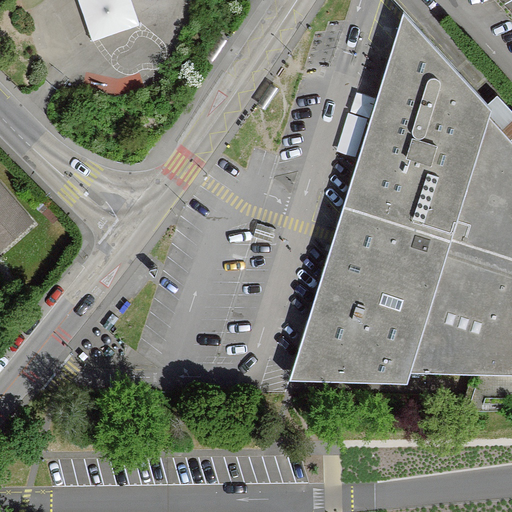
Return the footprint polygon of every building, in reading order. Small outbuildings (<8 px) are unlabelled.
[(205,0),(90,0),(49,61),(127,115),(205,0)] [(364,32),(310,115),(358,214),(385,216),(445,125),(400,34),(394,37),(369,36),(364,32)] [(0,177),(0,229),(25,210),(0,177)] [(473,195),(432,256),(446,257),(428,284),(422,287),(462,368),(468,366),(493,367),(498,371),(511,350),(511,205),(508,198),(503,201),(478,199),(473,195)] [(319,258),(246,253),(252,266),(220,264),(214,260),(165,335),(171,339),(182,361),(182,368),(363,381),(378,358),(340,283),(335,291),(329,288),(318,265),(319,258)]
